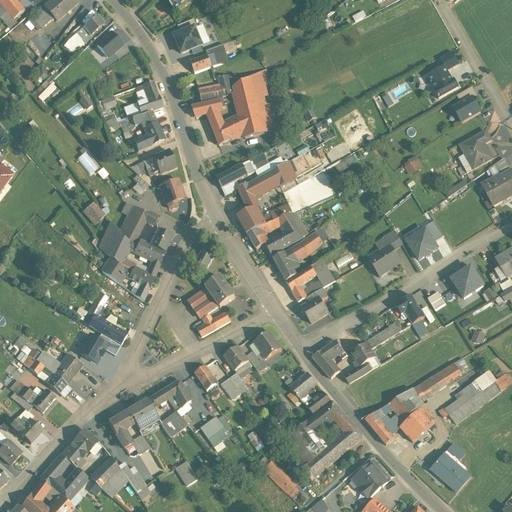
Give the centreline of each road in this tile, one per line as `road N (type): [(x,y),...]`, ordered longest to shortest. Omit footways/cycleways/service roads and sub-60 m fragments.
road 1 (residential): [(511,221),(298,351)]
road 2 (residential): [(210,210),(162,75),(110,0)]
road 3 (residential): [(438,511),(298,351)]
road 4 (residential): [(210,210),(195,221),(120,387)]
road 5 (residential): [(120,387),(82,415),(0,507)]
road 6 (residential): [(120,387),(273,312)]
road 7 (residential): [(438,0),(511,129)]
road 8 (residential): [(273,312),(210,210)]
